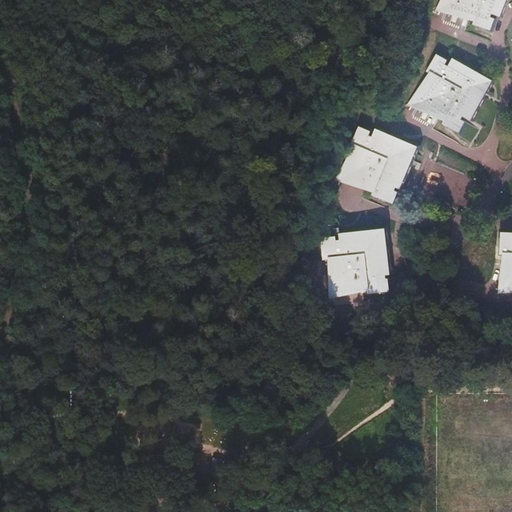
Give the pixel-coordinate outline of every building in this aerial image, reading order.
[(439,0),(438,4),(468,15),(467,19),(486,26),(490,16),(485,14),(487,9),(495,12),(499,0),(439,0)] [(496,79),(455,55),(450,63),(446,61),(448,58),(436,51),(427,66),(433,70),(416,99),(446,116),(443,119),(460,129),(466,120),(462,118),(464,113),(472,118),(496,79)] [(419,142),(377,122),(374,130),(369,127),(371,122),(361,117),(353,134),(359,137),(344,170),(373,184),(371,188),(393,198),(399,187),(395,185),(396,181),(400,183),(419,142)] [(386,231),(339,236),(339,243),(333,243),(333,237),(322,238),(324,258),(332,258),(335,293),(369,289),(369,293),(390,290),(388,278),(383,279),(383,274),(391,273),(386,231)] [(511,240),(509,240),(509,237),(499,236),(498,256),(502,256),(499,290),(511,290),(511,240)]
